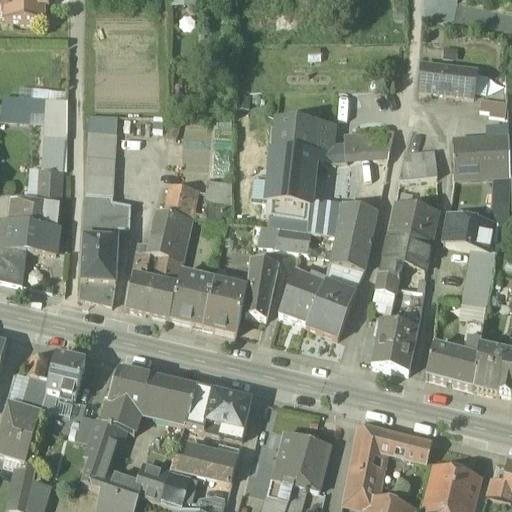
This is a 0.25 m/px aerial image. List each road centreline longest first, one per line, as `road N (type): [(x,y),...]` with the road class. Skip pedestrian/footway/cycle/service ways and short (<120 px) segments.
road 1 (secondary): [(0,317),(511,440)]
road 2 (track): [(77,105),(64,331)]
